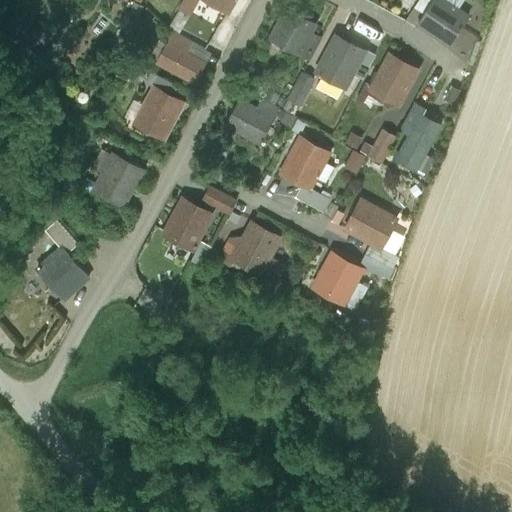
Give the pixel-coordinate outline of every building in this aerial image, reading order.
[(197,0),(184,0),(180,9),(190,15),(197,0)] [(234,0),(207,0),(228,11),(234,0)] [(419,0),(414,7),(425,14),(433,0),(442,0),(457,9),(462,0),(419,0)] [(433,0),(425,14),(418,24),(450,45),(468,17),(457,9),(442,0),(433,0)] [(315,24),(287,9),(271,38),(283,44),(299,53),(311,32),(315,24)] [(12,19),(1,29),(46,77),(56,68),(12,19)] [(55,19),(53,32),(70,35),(73,22),(55,19)] [(321,38),(311,32),(299,53),(299,55),(309,60),(321,38)] [(168,44),(186,54),(192,43),(174,34),(168,44)] [(364,51),(336,36),(317,71),(345,86),(353,72),(364,51)] [(283,44),(271,38),(267,47),(278,53),(283,44)] [(159,62),(194,81),(203,63),(186,54),(168,44),(159,62)] [(375,57),(364,51),(353,72),(363,77),(375,57)] [(418,69),(390,54),(373,86),(371,89),(389,99),(399,104),(418,69)] [(154,87),(172,96),(178,86),(153,73),(148,83),(154,87)] [(314,78),(302,73),(289,99),(300,104),(314,78)] [(385,105),(389,99),(371,89),(373,86),(367,83),(357,100),(358,104),(366,108),(370,107),(374,99),(385,105)] [(135,122),(164,137),(183,102),(172,96),(154,87),(135,122)] [(258,110),(271,118),(278,107),(264,100),(258,110)] [(258,110),(241,101),(228,125),(259,141),(271,118),(258,110)] [(410,135),(421,115),(425,108),(414,103),(401,129),(410,135)] [(435,123),(421,115),(410,135),(397,158),(415,168),(424,153),(431,140),(427,138),(435,123)] [(369,156),(382,162),(396,136),(383,129),(369,156)] [(329,153),(300,138),(282,173),(310,188),(329,153)] [(361,168),(368,154),(355,148),(348,162),(361,168)] [(434,158),(424,153),(415,168),(426,173),(434,158)] [(95,190),(123,205),(142,170),(113,154),(95,190)] [(329,198),(310,188),(282,173),(277,192),(296,197),(323,211),(329,198)] [(203,199),(229,213),(236,201),(210,187),(203,199)] [(165,234),(193,248),(211,213),(184,198),(165,234)] [(361,200),(346,228),(372,242),(381,247),(396,219),(361,200)] [(62,247),(68,253),(77,245),(56,221),(46,230),(61,248),(62,247)] [(233,258),(261,272),(280,237),(252,222),(245,236),(233,258)] [(233,258),(245,236),(230,238),(219,259),(230,264),(233,258)] [(398,257),(381,247),(372,242),(366,253),(393,267),(398,257)] [(37,268),(64,299),(89,277),(68,253),(62,247),(61,248),(37,268)] [(315,287),(344,302),(362,269),(332,253),(315,287)] [(393,267),(366,253),(362,264),(389,278),(394,268),(393,267)]
